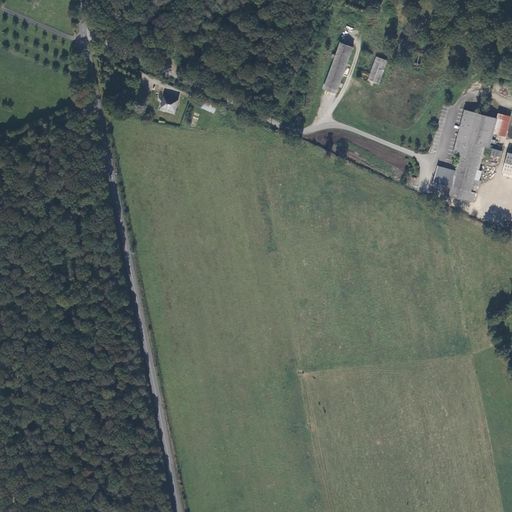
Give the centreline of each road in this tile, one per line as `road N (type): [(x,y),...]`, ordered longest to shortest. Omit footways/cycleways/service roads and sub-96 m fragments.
road 1 (secondary): [(84,42),(178,511)]
road 2 (unclassified): [(84,42),(287,128),(349,127),(421,158),(443,149),(453,108)]
road 3 (track): [(0,273),(18,327),(15,511)]
